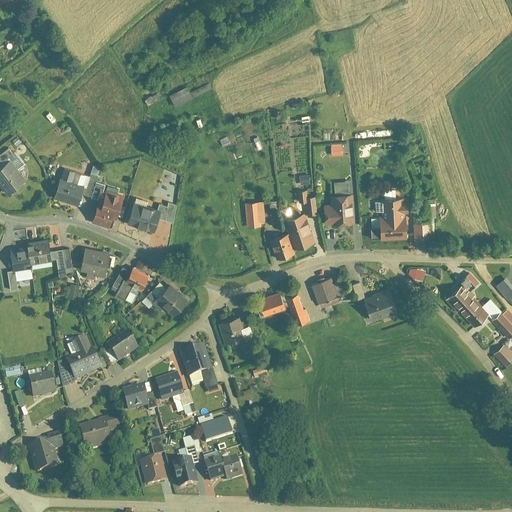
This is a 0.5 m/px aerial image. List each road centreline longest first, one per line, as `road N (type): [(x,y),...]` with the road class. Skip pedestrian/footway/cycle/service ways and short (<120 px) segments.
road 1 (residential): [(0,460),(233,297)]
road 2 (unclassified): [(286,508),(28,499)]
road 3 (residential): [(0,213),(87,228),(233,297)]
road 4 (unclassified): [(511,396),(398,273),(396,259)]
road 5 (residential): [(233,297),(310,266),(396,259)]
